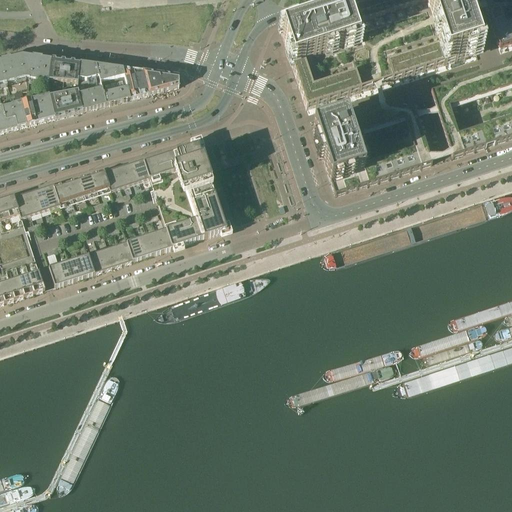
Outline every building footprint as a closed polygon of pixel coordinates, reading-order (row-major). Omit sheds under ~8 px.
[(313,131),(331,186),(335,199),(432,167),(441,164),(452,160),(453,161),(511,141),(511,0),(482,0),(484,5),(479,9),(477,9),(467,10),(463,0),(389,0),(349,13),(283,34),(294,68),(306,109),(361,93),(374,89),(377,95),(377,96),(379,110),(347,120),(313,131)] [(204,5),(127,10),(128,25),(204,20),(204,5)] [(49,84),(52,62),(21,57),(19,58),(25,81),(30,80),(30,82),(49,84)] [(0,62),(0,86),(6,85),(25,81),(19,58),(0,62)] [(83,114),(77,91),(81,66),(52,62),(49,84),(48,94),(49,97),(55,121),(83,114)] [(81,66),(77,91),(78,97),(83,114),(95,111),(107,108),(97,68),(81,66)] [(123,72),(97,68),(107,108),(131,102),(123,72)] [(134,74),(123,72),(131,102),(141,99),(134,74)] [(145,75),(134,74),(141,99),(151,97),(145,75)] [(178,80),(145,75),(151,97),(178,90),(178,80)] [(0,98),(9,97),(6,85),(0,86),(0,98)] [(13,95),(16,106),(22,104),(20,98),(22,97),(21,93),(13,95)] [(55,121),(49,97),(39,100),(45,124),(55,121)] [(39,100),(30,102),(36,126),(45,124),(39,100)] [(30,102),(22,104),(28,128),(36,126),(30,102)] [(22,104),(16,106),(0,109),(0,135),(28,128),(22,104)] [(197,147),(144,165),(143,165),(149,182),(165,233),(172,252),(193,245),(226,234),(197,147)] [(143,165),(144,165),(143,163),(133,166),(139,185),(149,182),(143,165)] [(139,185),(133,166),(123,169),(129,189),(139,185)] [(129,189),(123,169),(113,173),(119,192),(129,189)] [(113,173),(104,176),(109,194),(109,195),(119,192),(113,173)] [(109,194),(104,176),(103,174),(54,190),(53,190),(59,209),(59,210),(60,210),(84,202),(97,198),(109,194)] [(53,190),(54,190),(53,188),(43,191),(50,212),(59,209),(53,190)] [(50,212),(43,191),(33,195),(40,216),(50,212)] [(40,216),(33,195),(24,198),(30,219),(40,216)] [(24,198),(14,201),(19,218),(20,222),(21,222),(30,219),(24,198)] [(19,218),(14,201),(14,199),(3,202),(9,221),(19,218)] [(0,224),(9,221),(3,202),(0,203),(0,224)] [(38,274),(25,235),(21,222),(20,222),(19,218),(9,221),(0,224),(0,286),(9,284),(19,281),(28,278),(38,274)] [(165,233),(156,236),(162,255),(172,252),(165,233)] [(162,255),(156,236),(146,239),(152,258),(162,255)] [(152,258),(146,239),(136,242),(142,261),(152,258)] [(142,261),(136,242),(126,246),(132,265),(142,261)] [(132,265),(126,246),(116,249),(123,268),(132,265)] [(123,268),(116,249),(107,252),(113,271),(123,268)] [(113,271),(107,252),(97,255),(103,274),(113,271)] [(103,274),(97,255),(87,258),(94,277),(103,274)] [(94,277),(87,258),(78,261),(84,281),(94,277)] [(84,281),(78,261),(68,265),(74,284),(84,281)] [(74,284),(68,265),(58,268),(64,287),(74,284)] [(64,287),(58,268),(48,271),(54,290),(64,287)] [(44,293),(38,274),(28,278),(35,297),(44,293)] [(35,297),(28,278),(19,281),(25,300),(35,297)] [(25,300),(19,281),(9,284),(15,303),(25,300)] [(15,303),(9,284),(0,286),(0,290),(5,306),(15,303)]
